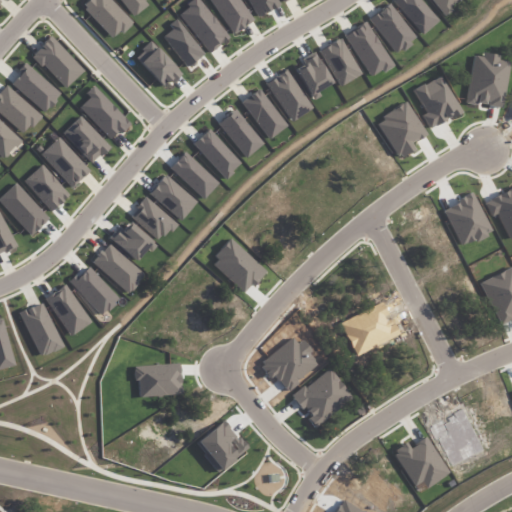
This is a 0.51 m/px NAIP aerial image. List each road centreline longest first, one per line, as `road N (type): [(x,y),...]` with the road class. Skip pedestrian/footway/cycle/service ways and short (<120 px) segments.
road 1 (residential): [(322,472),(219,365),(336,245),(417,181),(479,149)]
road 2 (residential): [(342,0),(169,123),(62,245),(16,286),(0,290)]
road 3 (residential): [(295,511),(345,445),(430,385),(511,356)]
road 4 (residential): [(0,462),(209,511)]
road 5 (residential): [(454,377),(370,218)]
road 6 (residential): [(47,0),(169,123)]
